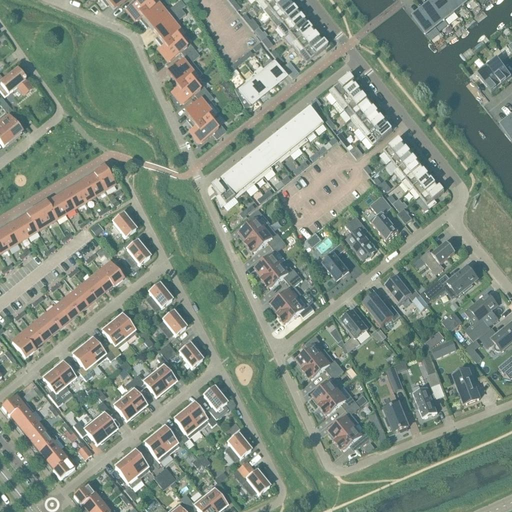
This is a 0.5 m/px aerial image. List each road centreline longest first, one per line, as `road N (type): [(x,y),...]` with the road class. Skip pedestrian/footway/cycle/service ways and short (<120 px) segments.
road 1 (residential): [(511,404),(340,471),(328,465),(276,354)]
road 2 (residential): [(201,190),(135,40),(47,0)]
road 3 (residential): [(276,354),(452,216)]
road 4 (residential): [(52,505),(218,367)]
road 5 (residential): [(0,399),(166,264)]
road 6 (residential): [(361,66),(201,190)]
road 7 (residential): [(361,66),(469,191),(452,216)]
road 8 (residential): [(276,354),(201,190)]
road 9 (residential): [(218,367),(276,478)]
